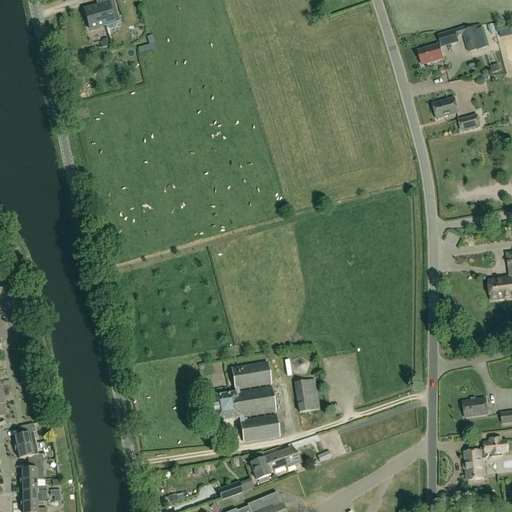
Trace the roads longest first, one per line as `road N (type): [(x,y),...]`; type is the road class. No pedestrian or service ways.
road 1 (tertiary): [(135,511),(33,0)]
road 2 (unclassified): [(432,370),(427,181),(375,0)]
road 3 (track): [(129,466),(294,438),(432,395)]
road 4 (unclassified): [(430,511),(432,370)]
